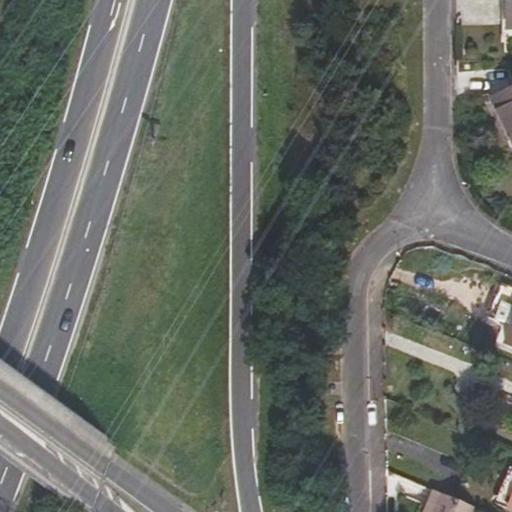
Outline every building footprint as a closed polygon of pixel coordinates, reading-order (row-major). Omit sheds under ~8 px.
[(511,282),(505,280),(499,296),(511,300),(511,282)] [(511,300),(499,296),(492,314),(508,320),(504,330),(497,328),(493,339),(509,346),(511,341),(511,342),(511,300)] [(443,445),(442,448),(462,456),(463,453),(443,445)] [(462,456),(442,448),(437,458),(447,463),(441,478),(453,483),(459,468),(458,467),(462,456)] [(478,511),(482,504),(437,487),(431,501),(439,505),(436,511),(478,511)] [(426,511),(436,511),(439,505),(431,501),(426,511)]
